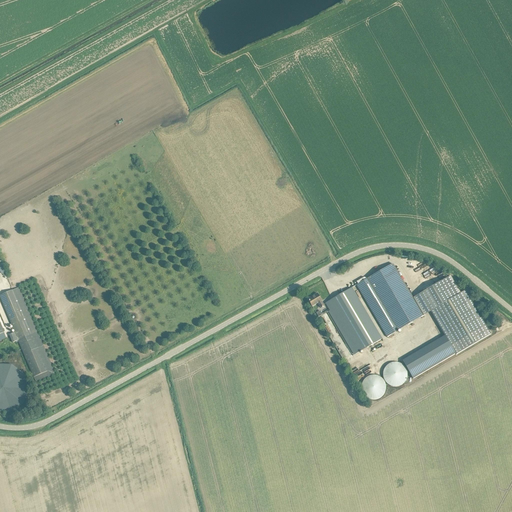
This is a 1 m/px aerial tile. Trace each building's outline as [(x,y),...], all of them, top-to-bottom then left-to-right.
[(413,298),(395,268),(393,264),(365,280),(364,278),(357,282),(358,284),(356,285),(387,337),(423,316),(431,311),(456,354),(491,334),(465,291),(460,293),(450,276),(413,298)] [(55,374),(38,332),(19,287),(0,295),(0,297),(15,332),(9,335),(12,343),(18,340),(36,382),(55,374)] [(354,355),(356,354),(382,339),(352,288),(326,303),(330,310),(328,311),(354,355)] [(324,306),(321,301),(322,301),(317,293),(308,299),(312,306),(318,303),(321,308),(324,306)] [(417,355),(419,360),(422,358),(424,362),(425,361),(422,353),(417,355)] [(25,373),(24,369),(18,368),(14,368),(11,361),(7,362),(1,363),(0,362),(0,406),(1,407),(11,409),(27,403),(30,392),(30,391),(29,386),(25,374),(25,373)] [(405,368),(404,366),(401,364),(398,363),(395,362),(392,363),(389,364),(386,366),(384,368),(383,371),(383,374),(383,378),(384,381),(386,383),(389,385),(392,386),(395,387),(398,386),(401,385),(404,383),(405,381),(407,378),(407,374),(407,371),(405,368)] [(384,381),(382,379),(379,377),(377,376),(373,375),(370,376),(367,377),(365,379),(363,381),(362,384),(361,387),(362,390),(363,393),(365,396),(367,398),(370,399),(373,399),(377,399),(379,398),(382,396),(384,393),(385,390),(385,387),(385,384),(384,381)]
